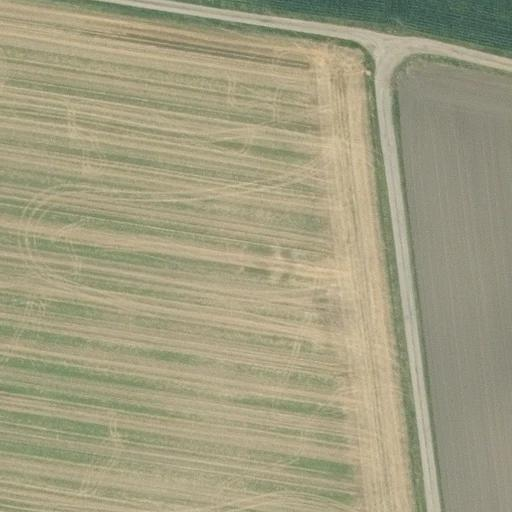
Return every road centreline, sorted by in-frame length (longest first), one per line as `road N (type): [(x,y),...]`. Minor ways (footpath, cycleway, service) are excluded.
road 1 (track): [(386,33),(443,511)]
road 2 (track): [(172,0),(386,33)]
road 3 (track): [(386,33),(511,60)]
